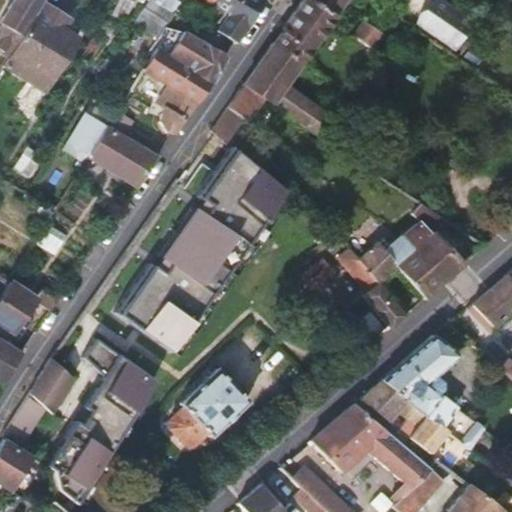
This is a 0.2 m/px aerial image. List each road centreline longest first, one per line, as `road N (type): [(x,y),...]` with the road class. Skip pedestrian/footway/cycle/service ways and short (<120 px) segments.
road 1 (residential): [(283,0),(0,415)]
road 2 (residential): [(203,511),(511,244)]
